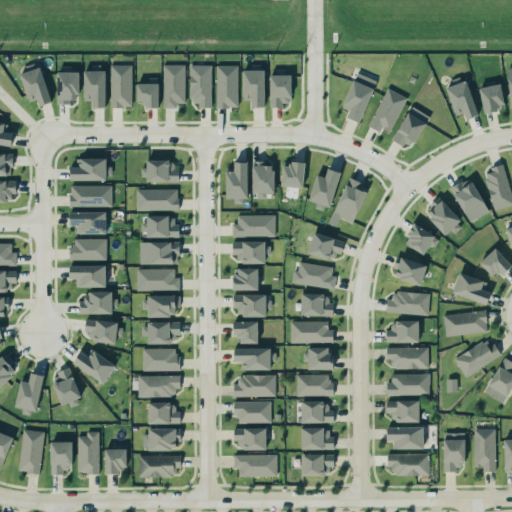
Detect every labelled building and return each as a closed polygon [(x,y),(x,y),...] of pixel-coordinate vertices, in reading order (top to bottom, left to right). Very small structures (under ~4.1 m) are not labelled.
[(114,108),(135,108),(134,65),(113,66),(114,108)] [(166,109),(180,108),(180,104),(188,104),(187,65),(166,65),(166,109)] [(214,108),(214,66),(193,65),(192,102),(201,102),(200,108),(214,108)] [(219,66),(219,108),(240,108),(240,66),(219,66)] [(247,71),(247,100),(255,100),(255,108),(268,108),(269,66),(254,66),(254,71),(247,71)] [(43,106),(56,102),(44,68),(23,75),(32,102),(41,100),(43,106)] [(89,71),(88,101),(97,101),(96,108),(109,108),(110,72),(89,71)] [(61,104),(74,105),(74,100),(83,100),(84,73),(62,73),(61,104)] [(364,123),(381,82),(361,73),(347,108),(355,111),(352,118),(364,123)] [(296,75),(274,76),(274,108),(286,108),(286,101),(296,101),(296,75)] [(483,116),(471,82),(450,89),(459,116),(466,114),(468,121),(483,116)] [(163,108),(163,84),(141,84),(141,102),(148,102),(148,108),(163,108)] [(510,110),(505,85),(484,89),(489,114),(510,110)] [(409,98),(390,89),(372,125),(392,135),(409,98)] [(397,140),(416,150),(432,122),(413,112),(397,140)] [(10,125),(0,122),(0,145),(16,148),(18,135),(8,133),(10,125)] [(0,176),(15,176),(15,154),(0,154),(0,176)] [(73,181),(111,181),(111,159),(80,159),(80,167),(73,167),(73,181)] [(183,182),(182,169),(176,169),(176,161),(151,161),(151,183),(183,182)] [(251,200),(252,164),(239,163),(238,173),(231,173),(230,199),(251,200)] [(257,194),(278,194),(279,164),(257,164),(257,194)] [(309,165),(287,164),(286,187),(308,189),(309,165)] [(485,173),(497,211),(511,206),(511,187),(505,167),(485,173)] [(320,176),(314,203),(336,208),(345,173),(332,170),(330,178),(320,176)] [(492,213),(476,178),(456,187),(471,222),(492,213)] [(333,225),(339,227),(342,218),(358,224),(373,187),(352,179),(333,225)] [(0,182),(0,202),(18,203),(18,182),(0,182)] [(114,207),(114,186),(72,186),(72,207),(114,207)] [(139,212),(181,211),(181,189),(139,190),(139,212)] [(428,211),(448,236),(465,223),(445,198),(428,211)] [(110,213),(72,213),(72,226),(78,226),(78,235),(110,235),(110,213)] [(277,215),(240,216),(240,225),(234,225),(235,238),(277,237),(277,215)] [(151,238),(181,238),(181,217),(151,217),(151,223),(144,223),(144,232),(151,232),(151,238)] [(408,246),(429,255),(433,246),(438,248),(443,237),(417,226),(408,246)] [(311,253),(340,263),(347,242),(318,233),(311,253)] [(109,261),(109,239),(76,240),(76,247),(72,247),(72,261),(109,261)] [(236,242),(236,264),(271,264),(271,243),(236,242)] [(0,243),(0,266),(19,266),(18,252),(14,252),(14,244),(0,243)] [(143,265),(182,265),(182,243),(142,243),(143,265)] [(484,262),(497,280),(511,269),(511,263),(501,249),(484,262)] [(425,287),(432,266),(402,257),(396,277),(425,287)] [(338,268),(301,262),(300,271),(296,270),(294,283),(335,290),(338,268)] [(109,266),(72,267),(72,279),(79,279),(79,288),(110,288),(109,266)] [(177,269),(139,270),(139,291),(182,291),(182,278),(177,278),(177,269)] [(263,291),(262,269),(237,270),(237,291),(263,291)] [(0,293),(13,293),(13,284),(19,284),(19,272),(0,272),(0,293)] [(489,282),(463,274),(456,295),(492,306),(496,294),(486,291),(489,282)] [(116,293),(83,294),(84,315),(117,314),(116,293)] [(432,293),(397,293),(397,300),(390,300),(390,314),(431,315),(432,293)] [(305,316),(337,317),(337,304),(330,303),(330,295),(305,294),(305,316)] [(270,295),(237,296),(237,318),(270,317),(270,295)] [(152,318),(182,317),(181,297),(145,298),(145,310),(152,310),(152,318)] [(0,319),(12,319),(11,299),(0,298),(0,319)] [(446,316),(449,338),(491,331),(488,310),(446,316)] [(120,343),(121,322),(89,321),(89,342),(120,343)] [(389,331),(389,344),(423,343),(423,321),(395,322),(395,330),(389,331)] [(262,344),(262,322),(236,323),(237,337),(244,337),(244,345),(262,344)] [(293,344),(336,343),(336,330),(331,330),(331,322),(293,322),(293,344)] [(152,345),(177,345),(177,336),(184,336),(183,323),(152,323),(152,345)] [(502,356),(491,338),(457,359),(468,378),(502,356)] [(336,370),(336,348),(312,349),(312,371),(336,370)] [(431,348),(389,348),(389,361),(396,361),(396,369),(431,370),(431,348)] [(145,372),(181,372),(181,349),(145,349),(145,372)] [(275,371),(275,349),(240,349),(240,371),(275,371)] [(94,358),(86,353),(78,367),(109,384),(120,365),(97,352),(94,358)] [(0,390),(21,373),(9,357),(0,363),(0,390)] [(506,405),(511,394),(511,360),(508,358),(487,392),(506,405)] [(85,401),(75,368),(55,374),(65,406),(73,404),(73,405),(85,401)] [(33,384),(24,382),(19,408),(41,412),(48,377),(35,374),(33,384)] [(389,396),(432,395),(432,374),(394,375),(394,383),(389,383),(389,396)] [(335,396),(335,375),(299,376),(299,397),(335,396)] [(141,398),(182,397),(182,376),(141,377),(141,398)] [(235,397),(277,396),(277,376),(242,376),(242,384),(235,384),(235,397)] [(458,391),(458,380),(449,380),(449,391),(458,391)] [(424,401),(389,402),(389,414),(396,414),(396,424),(424,423),(424,401)] [(238,402),(238,424),(273,423),(273,402),(238,402)] [(306,424),(337,423),(337,411),(330,411),(330,402),(305,402),(306,424)] [(177,403),(152,403),(153,425),(184,424),(184,412),(177,412),(177,403)] [(427,427),(389,428),(390,442),(396,441),(397,451),(428,450),(427,427)] [(271,448),(270,429),(236,429),(236,449),(271,448)] [(305,429),(306,451),(336,450),(335,429),(305,429)] [(498,472),(498,429),(476,430),(477,468),(485,468),(485,472),(498,472)] [(43,433),(23,430),(18,470),(27,471),(27,473),(39,474),(43,433)] [(183,430),(145,431),(146,451),(183,450),(183,430)] [(16,437),(0,432),(0,464),(7,467),(16,437)] [(102,474),(101,432),(88,432),(88,437),(80,437),(81,475),(102,474)] [(447,433),(446,473),(460,474),(460,466),(468,466),(470,434),(447,433)] [(77,443),(54,443),(54,475),(69,475),(69,466),(76,466),(77,443)] [(131,450),(109,450),(109,476),(125,475),(125,469),(132,469),(131,450)] [(397,477),(432,476),(432,454),(390,455),(390,469),(396,468),(397,477)] [(279,455),(236,455),(237,469),(241,469),(241,477),(280,477),(279,455)] [(331,477),(331,468),(338,468),(337,455),(305,455),(306,477),(331,477)] [(183,456),(142,456),(142,477),(183,477),(183,456)]
